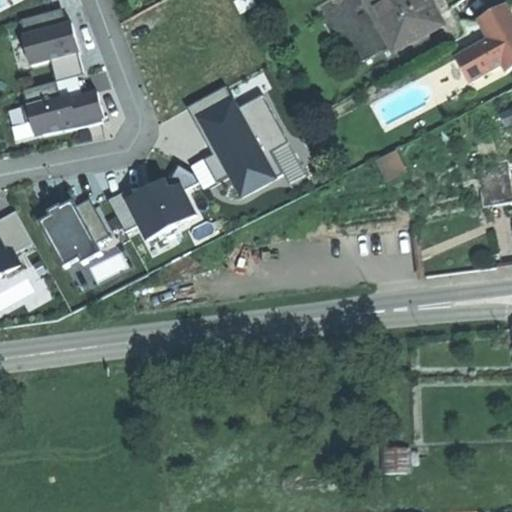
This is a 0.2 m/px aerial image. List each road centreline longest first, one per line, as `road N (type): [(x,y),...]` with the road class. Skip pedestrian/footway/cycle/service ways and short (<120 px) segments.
road 1 (secondary): [(511,298),(0,359)]
road 2 (residential): [(96,0),(138,113),(137,137),(125,151),(0,175)]
